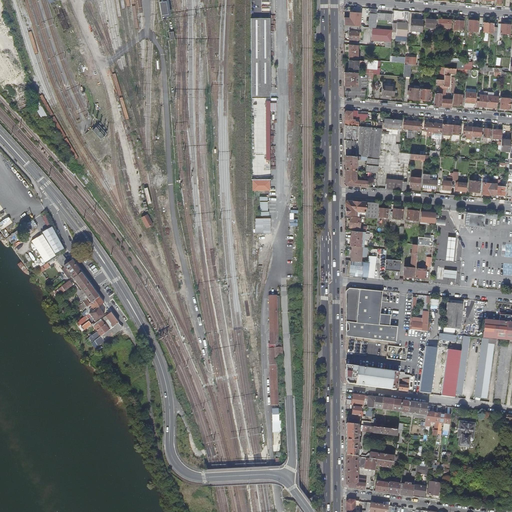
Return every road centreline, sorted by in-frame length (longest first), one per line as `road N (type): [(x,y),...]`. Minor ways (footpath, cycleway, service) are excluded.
road 1 (secondary): [(309,511),(277,477),(203,478),(176,465),(165,382),(131,307)]
road 2 (primary): [(324,0),(326,264)]
road 3 (primary): [(324,290),(326,511)]
road 4 (residential): [(511,411),(334,387)]
road 5 (residential): [(511,119),(334,102)]
road 6 (residential): [(511,298),(335,281)]
road 7 (residential): [(335,192),(511,209)]
road 8 (residential): [(511,13),(349,0)]
road 9 (residential): [(470,511),(336,493)]
